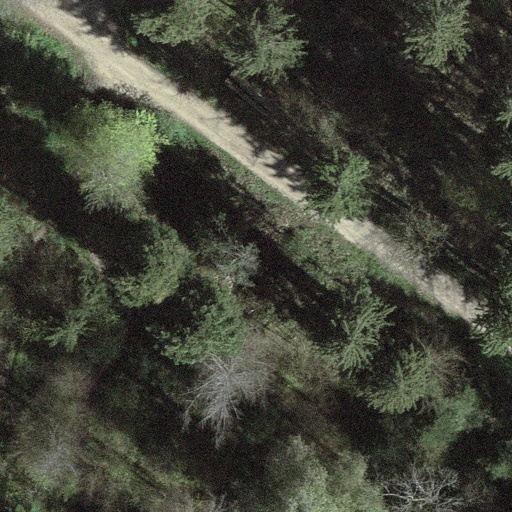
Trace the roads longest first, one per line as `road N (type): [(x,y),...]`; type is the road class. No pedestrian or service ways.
road 1 (track): [(33,0),(511,347)]
road 2 (track): [(56,198),(0,429)]
road 3 (track): [(92,0),(56,198)]
